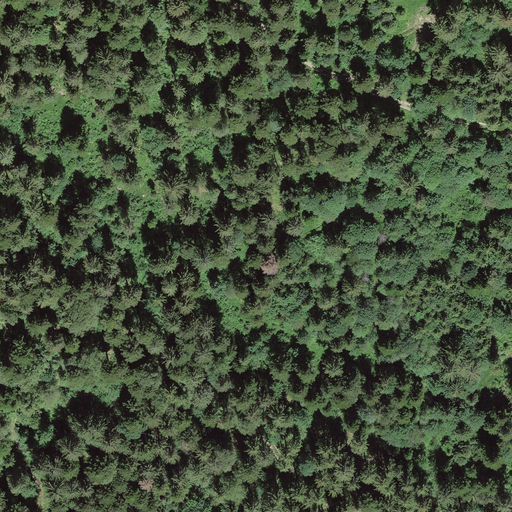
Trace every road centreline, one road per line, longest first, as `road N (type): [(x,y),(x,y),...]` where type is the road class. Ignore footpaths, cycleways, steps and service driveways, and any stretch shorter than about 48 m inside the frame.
road 1 (track): [(0,312),(55,339),(166,354),(230,382),(303,471),(475,511)]
road 2 (track): [(511,136),(329,70),(227,0)]
